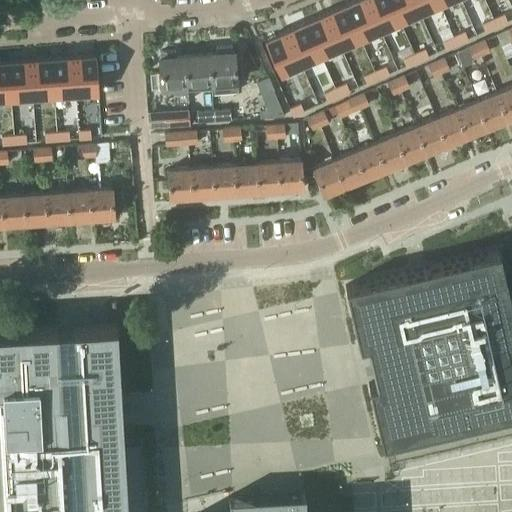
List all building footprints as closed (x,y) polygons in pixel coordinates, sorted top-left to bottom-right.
[(367,0),(351,0),(345,3),(361,39),(380,30),(367,0)] [(390,0),(367,0),(380,30),(400,21),(390,0)] [(414,0),(390,0),(400,21),(420,13),(414,0)] [(438,0),(414,0),(420,13),(440,4),(438,0)] [(345,3),(325,12),(341,48),(361,39),(345,3)] [(325,12),(305,20),(321,56),(341,48),(325,12)] [(504,13),(493,18),(497,25),(508,20),(504,13)] [(493,18),(482,23),(485,30),(497,25),(493,18)] [(305,20),(286,29),(301,65),(321,56),(305,20)] [(286,29),(265,38),(281,74),(301,65),(286,29)] [(465,30),(454,35),(457,43),(468,38),(465,30)] [(454,35),(443,40),(446,48),(457,43),(454,35)] [(484,38),(475,42),(480,53),(489,49),(484,38)] [(480,53),(475,42),(456,50),(462,64),(471,61),(472,56),(480,53)] [(425,48),(414,53),(417,60),(428,55),(425,48)] [(160,72),(150,72),(151,88),(161,87),(175,86),(176,102),(188,101),(187,85),(184,55),(176,55),(175,49),(160,51),(160,57),(159,57),(160,72)] [(234,51),(209,53),(211,83),(212,92),(237,90),(234,51)] [(95,53),(73,55),(76,94),(98,92),(95,53)] [(209,53),(184,55),(187,85),(211,83),(209,53)] [(414,53),(403,58),(406,65),(417,60),(414,53)] [(73,55),(51,56),(54,95),(76,94),(73,55)] [(51,56),(30,58),(33,97),(54,95),(51,56)] [(443,56),(435,59),(440,71),(448,67),(443,56)] [(30,58),(8,59),(11,98),(33,97),(30,58)] [(8,59),(0,59),(0,98),(11,98),(8,59)] [(440,71),(435,59),(428,63),(432,74),(440,71)] [(386,65),(375,70),(378,78),(389,73),(386,65)] [(375,70),(364,75),(367,82),(378,78),(375,70)] [(403,74),(395,77),(400,89),(408,85),(403,74)] [(268,76),(258,81),(263,93),(274,89),(268,76)] [(400,89),(395,77),(387,80),(392,92),(400,89)] [(346,83),(335,88),(338,95),(349,90),(346,83)] [(511,84),(497,91),(508,118),(511,116),(511,84)] [(335,88),(324,92),(327,100),(338,95),(335,88)] [(497,91),(477,99),(488,126),(508,118),(497,91)] [(363,92),(355,95),(360,107),(368,104),(363,92)] [(360,107),(355,95),(347,99),(352,110),(360,107)] [(477,99),(456,107),(467,135),(488,126),(477,99)] [(301,103),(290,107),(293,115),(304,110),(301,103)] [(230,107),(214,109),(215,120),(231,119),(230,107)] [(456,107),(436,116),(447,143),(467,135),(456,107)] [(189,109),(180,110),(181,124),(190,123),(189,119),(189,109)] [(215,120),(214,109),(197,110),(198,122),(215,120)] [(323,109),(315,112),(321,124),(328,120),(323,109)] [(321,124),(315,112),(308,116),(313,128),(321,124)] [(436,116),(415,124),(426,151),(447,143),(436,116)] [(299,122),(275,123),(276,136),(299,134),(299,122)] [(276,136),(275,123),(266,124),(267,137),(276,136)] [(415,124),(395,133),(406,160),(426,151),(415,124)] [(240,126),(231,127),(232,139),(241,139),(240,126)] [(232,139),(231,127),(223,127),(224,139),(232,139)] [(90,129),(78,129),(79,137),(91,137),(90,129)] [(196,129),(188,130),(189,143),(198,142),(196,129)] [(69,130),(57,131),(57,139),(69,138),(69,130)] [(189,143),(188,130),(165,132),(166,145),(189,143)] [(57,131),(45,132),(45,140),(57,139),(57,131)] [(26,133),(14,134),(14,142),(26,141),(26,133)] [(395,133),(374,141),(385,168),(406,160),(395,133)] [(14,134),(2,135),(2,143),(14,142),(14,134)] [(374,141),(354,149),(365,177),(385,168),(374,141)] [(86,143),(87,155),(96,154),(96,158),(109,157),(108,142),(95,143),(95,142),(86,143)] [(79,156),(87,155),(86,143),(78,143),(79,156)] [(51,145),(42,146),(43,158),(51,158),(51,145)] [(43,158),(42,146),(33,147),(34,159),(43,158)] [(354,149),(333,158),(344,185),(365,177),(354,149)] [(301,158),(279,159),(281,189),(303,187),(301,158)] [(344,185),(333,158),(313,166),(324,193),(344,185)] [(279,159),(256,161),(258,190),(281,189),(279,159)] [(256,161),(234,163),(236,192),(258,190),(256,161)] [(234,163),(212,164),(214,194),(236,192),(234,163)] [(212,164),(190,166),(192,195),(214,194),(212,164)] [(192,195),(190,166),(168,168),(170,197),(192,195)] [(112,186),(89,188),(92,217),(114,215),(112,186)] [(89,188),(67,189),(70,219),(92,217),(89,188)] [(67,189),(45,191),(47,220),(70,219),(67,189)] [(45,191),(23,193),(25,222),(47,220),(45,191)] [(23,193),(1,194),(3,224),(25,222),(23,193)] [(511,304),(499,249),(345,285),(359,344),(367,342),(376,381),(368,383),(382,442),(511,411),(511,304)] [(58,326),(0,329),(0,511),(144,511),(140,443),(123,444),(122,426),(122,423),(120,396),(120,393),(116,328),(117,328),(116,323),(73,326),(58,327),(58,326)] [(229,511),(353,511),(354,511),(346,511),(305,511),(305,492),(229,496),(229,511)]
